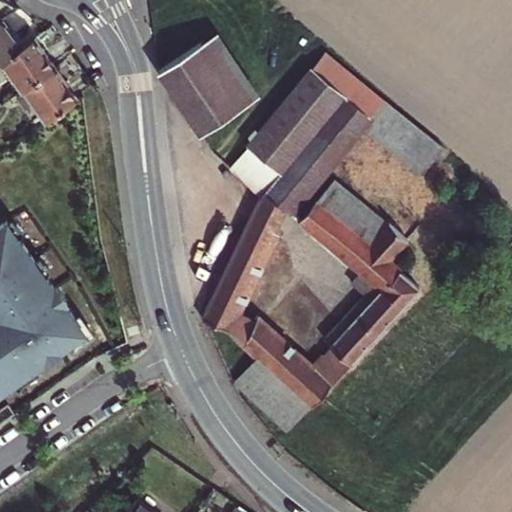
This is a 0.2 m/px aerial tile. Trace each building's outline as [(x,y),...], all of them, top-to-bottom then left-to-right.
[(0,58),(0,59),(18,46),(11,35),(0,19),(0,58)] [(216,31),(157,70),(199,134),(258,95),(216,31)] [(22,89),(23,89),(54,66),(43,52),(32,36),(18,46),(0,59),(22,89)] [(371,115),(383,99),(325,51),(312,67),(371,115)] [(23,89),(44,119),(76,97),(63,80),(54,66),(23,89)] [(312,67),(247,145),(280,173),(264,193),(284,209),(290,214),(363,124),(371,115),(312,67)] [(16,94),(37,125),(44,119),(23,89),(22,89),(16,94)] [(442,147),(383,99),(371,115),(363,124),(422,172),(442,147)] [(230,167),(262,196),(264,193),(280,173),(247,145),(230,167)] [(336,180),(318,200),(371,245),(389,224),(336,180)] [(255,207),(249,218),(274,230),(284,209),(264,193),(262,196),(255,207)] [(388,259),(406,238),(389,224),(371,245),(318,200),(316,199),(298,221),(360,273),(379,290),(328,344),(349,363),(419,289),(388,259)] [(404,208),(389,224),(406,238),(420,222),(404,208)] [(244,345),(254,324),(234,315),(274,230),(249,218),(202,318),(226,329),(244,345)] [(0,386),(3,385),(13,378),(15,381),(45,360),(46,362),(62,351),(60,349),(86,331),(65,302),(67,300),(56,285),(54,286),(7,220),(0,225),(0,386)] [(322,338),(328,344),(379,290),(360,273),(350,283),(363,294),(322,338)] [(309,365),(258,317),(254,324),(244,345),(256,356),(309,405),(349,363),(328,344),(309,365)] [(288,428),(309,405),(256,356),(235,378),(288,428)] [(151,511),(136,500),(126,511),(151,511)]
